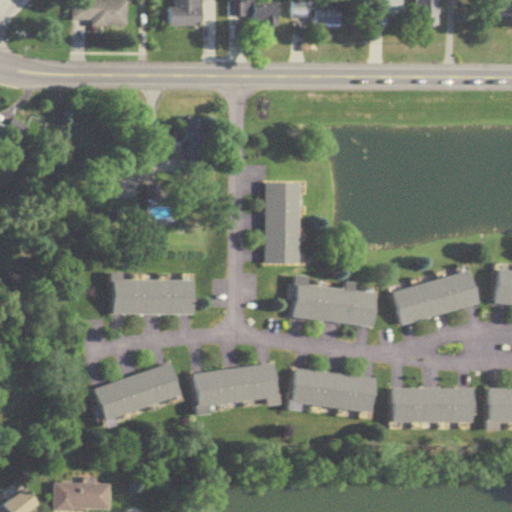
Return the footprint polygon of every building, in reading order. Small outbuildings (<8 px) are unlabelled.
[(196,0),(174,0),(174,9),(167,9),(167,28),(197,28),(196,0)] [(362,0),(362,26),(381,26),(381,15),(395,15),(395,0),(362,0)] [(432,27),(431,0),(410,0),(411,27),(432,27)] [(479,0),(479,12),(509,12),(508,0),(479,0)] [(91,27),(126,27),(126,1),(71,1),(71,21),(91,21),(91,27)] [(244,18),(244,26),(271,26),(271,1),(224,1),(224,18),(244,18)] [(334,2),(286,2),(286,23),(334,23),(334,2)] [(205,120),(176,118),(175,143),(182,143),(180,176),(202,177),(205,120)] [(290,264),(290,183),(263,183),(263,264),(290,264)] [(511,307),(511,271),(489,270),(485,305),(511,307)] [(471,305),(463,271),(383,291),(391,325),(471,305)] [(122,281),(122,274),(110,274),(111,316),(192,316),(192,281),(122,281)] [(283,319),(366,327),(370,293),(347,291),(347,283),(336,282),(335,288),(300,284),(301,277),(287,275),(283,319)] [(209,409),(271,401),(266,365),(192,374),(197,417),(210,415),(209,409)] [(170,366),(92,390),(102,422),(180,398),(170,366)] [(286,369),(282,404),(363,414),(367,380),(286,369)] [(465,390),(383,390),(382,424),(464,424),(465,390)] [(479,432),(493,432),(493,427),(511,427),(511,390),(479,390),(479,432)] [(51,511),(109,511),(109,485),(51,485),(51,511)] [(35,511),(39,509),(24,489),(0,507),(0,511),(35,511)]
